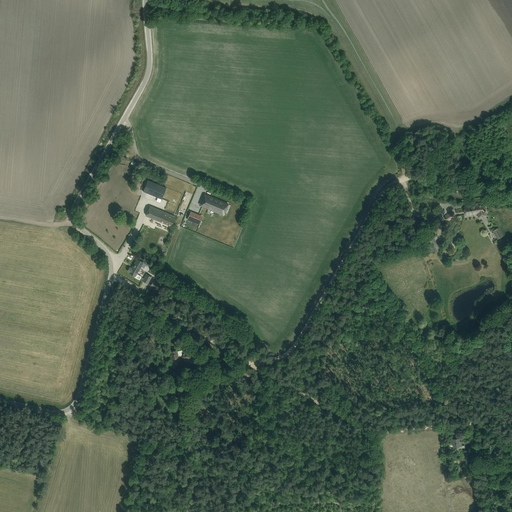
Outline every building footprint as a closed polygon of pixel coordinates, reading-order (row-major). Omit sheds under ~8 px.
[(158,181),(154,192),(162,196),(167,185),(158,181)] [(142,201),(124,194),(119,192),(113,207),(135,217),(142,201)] [(204,195),(201,202),(203,203),(202,205),(223,214),(228,204),(204,195)] [(447,195),(443,199),(452,206),(455,201),(447,195)] [(477,205),(465,207),(466,214),(480,212),(481,216),(486,215),(486,213),(487,212),(486,208),(485,209),(484,202),(477,203),(477,205)] [(146,215),(171,226),(173,221),(175,217),(150,206),(146,215)] [(202,216),(191,212),(188,219),(199,224),(202,216)] [(445,217),(448,221),(454,217),(451,213),(445,217)] [(498,239),(504,236),(498,227),(493,231),(498,239)] [(434,237),(431,238),(427,240),(429,244),(426,245),(428,253),(431,252),(432,252),(435,251),(433,245),(436,244),(434,237)] [(135,276),(134,277),(139,280),(141,276),(137,274),(143,263),(137,259),(131,268),(130,267),(127,271),(129,272),(129,273),(135,276)] [(142,280),(148,283),(152,276),(146,273),(142,280)] [(162,283),(155,279),(151,285),(158,289),(162,283)] [(178,357),(182,356),(192,363),(196,358),(185,351),(185,352),(182,350),(177,351),(176,350),(171,351),(172,358),(178,357)] [(449,444),(450,447),(450,448),(454,448),(454,447),(462,446),(461,441),(460,441),(459,438),(453,439),(453,443),(449,444)]
